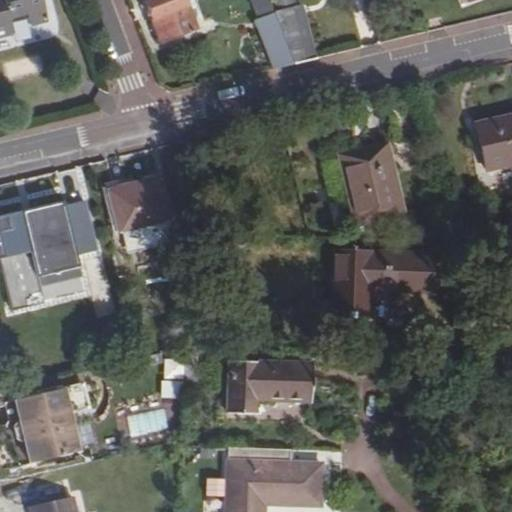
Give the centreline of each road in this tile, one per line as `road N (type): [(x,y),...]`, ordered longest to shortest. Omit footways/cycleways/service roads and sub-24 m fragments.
road 1 (residential): [(143,121),(511,38)]
road 2 (residential): [(0,156),(143,121)]
road 3 (residential): [(98,0),(143,121)]
